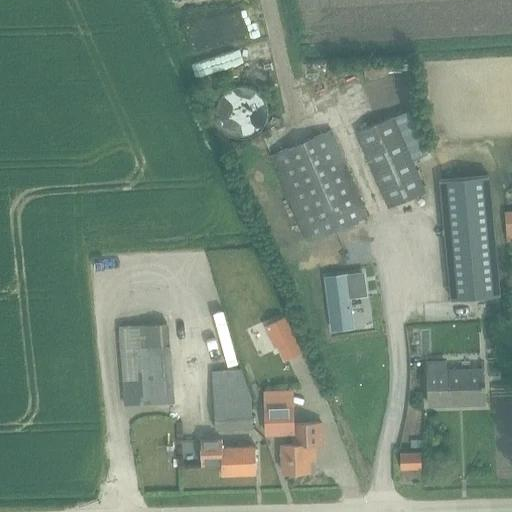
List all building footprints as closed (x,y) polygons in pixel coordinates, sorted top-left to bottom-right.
[(213,70),(238,63),(234,50),(209,57),(213,70)] [(511,86),(508,63),(498,65),(502,89),(511,86)] [(378,77),(385,108),(431,98),(424,66),(378,77)] [(229,136),(233,138),(238,139),(240,139),(243,139),(245,139),(247,139),(250,138),(254,137),(256,136),(258,134),(260,133),(262,131),(263,129),(265,127),(266,125),(267,123),(268,121),(269,119),(269,116),(270,114),(270,112),(270,109),(269,107),(269,105),(268,102),(267,100),(266,98),(265,96),(263,94),(260,91),(258,89),(256,88),(254,87),(251,86),(249,85),(247,85),(244,85),(242,85),(240,85),(237,85),(235,86),(233,86),(231,87),(228,88),(226,90),(225,91),(223,93),(221,94),(220,96),(219,98),(217,101),(217,103),(216,105),(215,107),(215,110),(215,112),(215,115),(215,117),(216,119),(217,122),(218,124),(219,126),(220,128),(222,130),(223,131),(225,133),(227,134),(229,136)] [(359,132),(390,208),(426,192),(395,117),(359,132)] [(273,154),(310,241),(368,217),(331,130),(273,154)] [(489,176),(441,180),(452,300),(500,295),(490,189),(489,176)] [(366,271),(326,277),(333,332),(355,329),(351,297),(369,295),(366,271)] [(266,296),(267,274),(233,272),(232,295),(266,296)] [(284,318),(267,326),(276,346),(279,345),(286,359),(301,352),(284,318)] [(126,406),(173,403),(168,323),(120,326),(126,406)] [(428,363),(429,385),(429,405),(483,404),(483,370),(446,371),(446,362),(428,363)] [(217,431),(254,428),(252,398),(241,369),(212,371),(217,431)] [(322,401),(315,384),(304,389),(311,405),(322,401)] [(265,408),(266,433),(293,433),(294,433),(294,424),(293,407),(265,408)] [(323,444),(322,423),(294,424),(294,433),(293,433),(293,444),(282,445),(283,473),(310,472),(309,460),(316,459),(315,445),(323,444)] [(201,440),(201,445),(202,465),(222,464),(222,475),(257,474),(256,454),(255,446),(222,448),(222,439),(201,440)] [(400,454),(401,468),(422,468),(421,453),(400,454)]
